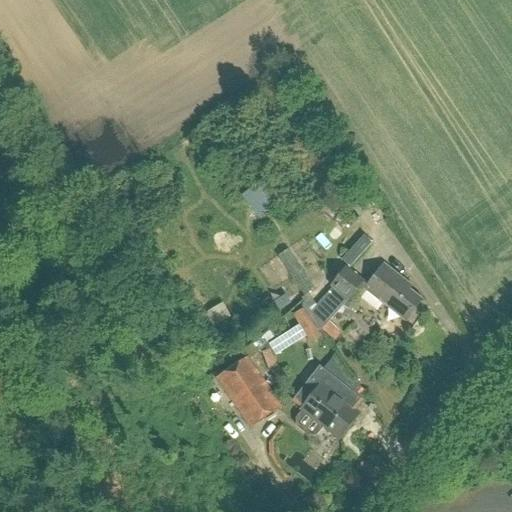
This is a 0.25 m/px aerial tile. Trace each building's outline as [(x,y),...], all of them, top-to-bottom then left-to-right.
[(257,176),(237,187),(250,209),(270,199),(257,176)] [(360,217),(372,208),(361,192),(348,201),(360,217)] [(296,220),(279,227),(295,264),(311,257),(296,220)] [(364,290),(367,292),(361,299),(376,312),(382,304),(406,323),(422,301),(410,291),(412,287),(383,264),(368,284),(365,288),(364,290)] [(365,288),(368,284),(346,267),(330,287),(333,290),(348,302),(349,303),(363,287),(365,288)] [(329,323),(348,302),(333,290),(314,311),(328,323),(322,330),(331,339),(339,331),(329,323)] [(252,429),(283,406),(249,357),(217,380),(252,429)] [(359,415),(321,385),(301,411),(303,412),(297,420),(297,427),(310,437),(316,436),(323,428),(339,440),(359,415)]
